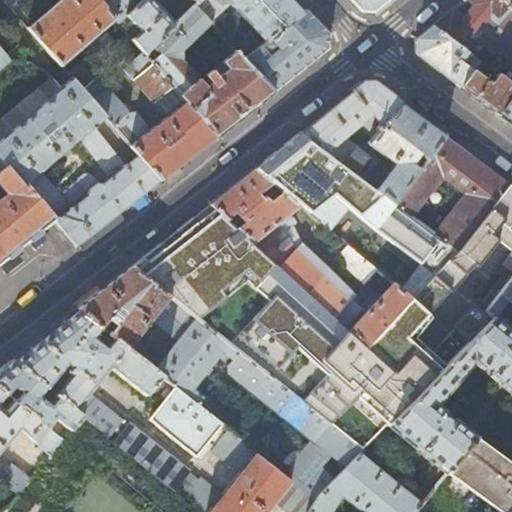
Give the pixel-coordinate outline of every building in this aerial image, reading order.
[(58,0),(27,27),(60,65),(114,19),(98,0),(58,0)] [(98,0),(114,19),(117,21),(139,0),(98,0)] [(139,0),(117,21),(122,27),(129,21),(139,31),(131,38),(143,52),(144,52),(174,23),(152,0),(139,0)] [(208,22),(229,2),(267,40),(302,12),(290,0),(198,0),(193,6),(208,22)] [(350,0),(361,11),(373,12),(387,0),(350,0)] [(511,8),(502,0),(467,0),(473,4),(477,8),(468,20),(463,16),(452,8),(431,26),(479,61),(511,85),(511,8)] [(511,0),(502,0),(511,8),(511,0)] [(477,8),(473,4),(463,16),(468,20),(477,8)] [(144,52),(215,136),(244,113),(272,91),(243,59),(228,43),(224,47),(231,54),(213,68),(214,69),(206,75),(211,81),(204,86),(179,60),(179,50),(209,24),(208,22),(193,6),(191,7),(174,23),(144,52)] [(302,12),(267,40),(243,59),(272,91),(301,68),(326,48),(327,33),(305,10),(302,12)] [(479,61),(431,26),(418,37),(416,39),(416,45),(416,54),(438,70),(460,86),(479,61)] [(222,37),(228,43),(234,37),(229,31),(222,37)] [(0,66),(8,59),(0,49),(0,66)] [(105,116),(139,155),(160,180),(186,159),(215,136),(144,52),(143,52),(123,69),(166,118),(151,129),(137,112),(128,112),(97,77),(82,90),(105,116)] [(511,95),(511,85),(479,61),(460,86),(487,106),(493,111),(498,114),(511,95)] [(68,74),(72,78),(79,86),(89,78),(78,65),(68,74)] [(41,171),(78,139),(94,126),(105,116),(82,90),(79,86),(72,78),(0,138),(0,153),(25,184),(41,171)] [(383,125),(400,104),(401,102),(381,88),(373,81),(367,82),(362,82),(351,90),(352,92),(348,95),(300,133),(326,153),(346,137),(372,114),(383,125)] [(511,95),(498,114),(511,124),(511,95)] [(400,104),(383,125),(369,142),(396,164),(376,190),(393,202),(420,168),(413,162),(421,152),(428,157),(444,136),(413,114),(400,104)] [(126,165),(94,126),(78,139),(110,178),(126,165)] [(282,145),(255,167),(300,205),(347,245),(376,270),(392,283),(409,298),(454,247),(434,232),(411,215),(393,202),(376,190),(354,174),(326,153),(300,133),(282,145)] [(479,163),(444,136),(428,157),(420,168),(393,202),(411,215),(439,178),(455,188),(467,190),(434,232),(454,247),(507,183),(479,163)] [(326,153),(354,174),(370,155),(346,137),(326,153)] [(0,260),(22,243),(46,224),(54,218),(25,184),(0,153),(0,260)] [(110,178),(102,184),(96,180),(87,188),(85,195),(54,218),(77,245),(126,207),(153,185),(160,180),(139,155),(126,165),(110,178)] [(300,205),(255,167),(248,172),(209,203),(227,219),(236,213),(245,222),(237,228),(253,243),(288,215),(300,205)] [(87,188),(96,180),(90,176),(84,176),(62,195),(41,171),(25,184),(54,218),(85,195),(87,188)] [(454,247),(409,298),(367,346),(350,331),(344,325),(253,243),(237,228),(245,222),(236,213),(227,219),(209,203),(194,215),(151,249),(130,265),(169,297),(196,318),(240,353),(362,450),(388,424),(418,392),(419,393),(441,370),(492,318),(485,310),(511,276),(511,186),(507,183),(454,247)] [(292,217),(288,215),(253,243),(344,325),(361,307),(351,298),(354,295),(301,243),(295,224),(296,222),(292,217)] [(376,270),(347,245),(342,250),(347,259),(348,268),(365,282),(376,270)] [(152,319),(169,297),(130,265),(103,287),(76,308),(132,353),(136,347),(132,343),(152,319)] [(511,276),(485,310),(492,318),(494,319),(509,300),(511,302),(511,276)] [(367,346),(409,298),(392,283),(350,331),(367,346)] [(196,318),(169,297),(152,319),(178,341),(196,318)] [(155,371),(132,353),(76,308),(44,334),(12,359),(75,410),(90,392),(111,367),(158,407),(174,386),(155,371)] [(240,353),(196,318),(178,341),(155,371),(174,386),(222,425),(227,429),(238,415),(225,405),(223,408),(205,394),(204,396),(194,388),(223,351),(233,359),(240,353)] [(511,388),(511,332),(494,319),(492,318),(441,370),(454,381),(471,360),(510,391),(511,388)] [(240,353),(233,359),(228,365),(230,374),(315,442),(332,455),(346,466),(360,452),(362,450),(240,353)] [(84,417),(75,410),(12,359),(0,368),(0,450),(19,429),(52,456),(84,417)] [(437,403),(454,381),(441,370),(419,393),(418,392),(388,424),(445,471),(472,437),(475,434),(437,403)] [(222,425),(174,386),(158,407),(150,418),(196,457),(207,442),(222,425)] [(125,422),(90,392),(75,410),(84,417),(114,441),(127,426),(123,424),(125,422)] [(129,423),(127,426),(114,441),(173,488),(188,470),(129,423)] [(283,473),(227,429),(222,425),(207,442),(213,447),(211,450),(238,472),(221,493),(200,475),(198,478),(188,470),(173,488),(202,511),(263,511),(274,499),(289,511),(307,511),(315,499),(283,473)] [(511,511),(511,466),(472,437),(445,471),(499,511),(511,511)] [(283,473),(315,499),(336,477),(322,467),(332,455),(315,442),(310,448),(305,445),(283,473)] [(411,511),(420,502),(360,452),(346,466),(336,477),(315,499),(307,511),(330,511),(341,495),(358,507),(369,511),(411,511)] [(6,463),(0,469),(0,479),(18,495),(20,496),(34,479),(32,478),(32,479),(11,462),(8,465),(6,463)] [(431,489),(420,502),(411,511),(432,511),(443,498),(431,489)]
